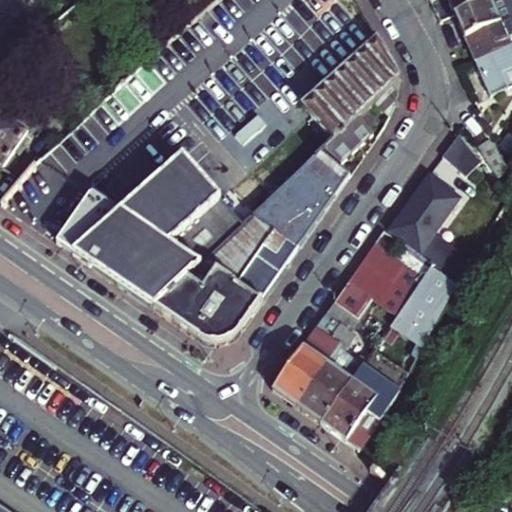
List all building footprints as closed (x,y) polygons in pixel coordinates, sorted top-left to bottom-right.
[(66,19),(50,0),(29,0),(2,21),(0,23),(0,74),(3,70),(0,68),(0,53),(30,24),(41,38),(66,19)] [(195,0),(185,10),(196,23),(221,0),(195,0)] [(447,0),(449,3),(455,16),(491,0),(447,0)] [(511,5),(509,0),(491,0),(455,16),(460,27),(465,39),(511,18),(511,5)] [(470,50),(476,63),(511,46),(511,42),(509,35),(511,33),(511,18),(465,39),(470,50)] [(376,102),(400,79),(377,40),(302,107),(307,112),(302,117),(330,146),(368,110),(376,102)] [(511,46),(476,63),(487,88),(491,96),(511,86),(511,46)] [(393,106),(398,95),(400,79),(376,102),(390,113),(393,106)] [(0,167),(4,170),(30,135),(32,132),(15,120),(23,107),(0,90),(0,167)] [(330,146),(322,153),(329,158),(334,154),(343,163),(359,148),(373,135),(367,128),(377,119),(368,110),(330,146)] [(445,157),(470,175),(477,164),(478,155),(477,153),(478,153),(463,133),(445,157)] [(508,176),(489,146),(478,153),(477,153),(478,155),(489,173),(496,184),(508,176)] [(329,158),(322,153),(242,229),(194,273),(156,309),(205,342),(211,344),(218,344),(231,338),(243,329),(312,229),(349,175),(329,158)] [(242,229),(185,160),(122,217),(94,190),(66,230),(58,242),(109,277),(156,309),(194,273),(242,229)] [(437,237),(464,199),(432,176),(411,205),(391,231),(412,246),(409,250),(457,284),(470,260),(437,237)] [(457,284),(409,250),(404,247),(395,260),(375,245),(334,303),(358,320),(373,299),(398,317),(384,337),(390,342),(398,331),(416,344),(410,354),(416,358),(457,284)] [(334,303),(325,315),(339,325),(350,332),(358,320),(334,303)] [(339,325),(325,315),(273,389),(287,399),(296,406),(345,337),(335,330),(339,325)] [(350,332),(339,325),(335,330),(345,337),(296,406),(309,415),(321,423),(361,365),(355,361),(343,353),(355,336),(350,332)] [(335,433),(346,440),(376,398),(389,407),(407,374),(371,350),(364,360),(361,365),(321,423),(335,433)] [(358,355),(355,361),(361,365),(364,360),(358,355)] [(389,407),(376,398),(346,440),(354,446),(360,450),(389,407)]
